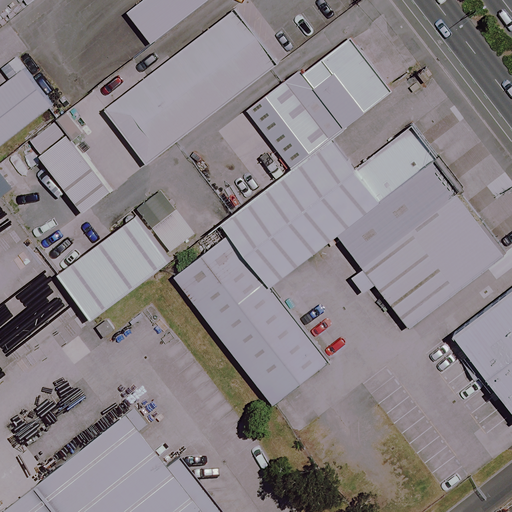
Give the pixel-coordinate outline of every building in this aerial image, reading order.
[(193,0),(133,0),(116,14),(138,43),(193,0)] [(268,63),(229,12),(95,115),(134,166),(268,63)] [(285,176),(320,149),(385,99),(336,35),(236,112),(285,176)] [(0,140),(40,110),(13,75),(0,84),(0,140)] [(371,207),(367,209),(324,242),(394,333),(492,259),(394,132),(343,171),(371,207)] [(99,193),(55,137),(29,157),(73,213),(99,193)] [(367,209),(320,149),(285,176),(213,231),(217,241),(260,291),(324,242),(367,209)] [(55,221),(27,185),(13,195),(42,231),(55,221)] [(174,209),(160,192),(139,207),(172,250),(195,233),(176,207),(174,209)] [(314,366),(217,241),(162,283),(258,408),(314,366)] [(511,423),(511,286),(438,343),(504,429),(511,423)] [(169,511),(102,425),(0,502),(0,511),(169,511)]
